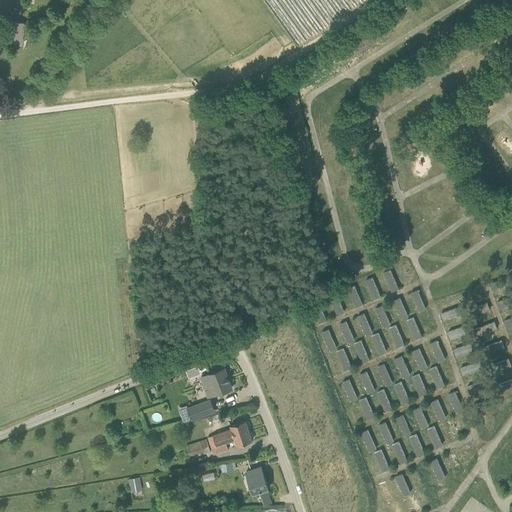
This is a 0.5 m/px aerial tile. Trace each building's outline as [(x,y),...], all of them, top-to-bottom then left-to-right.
[(426,0),(434,13),(442,9),(436,0),(426,0)] [(408,8),(419,24),(426,20),(415,3),(408,8)] [(383,272),(391,291),(399,288),(391,268),(383,272)] [(372,299),(381,295),(374,276),(364,280),(372,299)] [(508,276),(489,284),(492,291),(511,283),(508,276)] [(355,285),(348,289),(356,306),(363,303),(355,285)] [(410,292),(418,311),(427,308),(419,289),(410,292)] [(500,309),(511,304),(511,295),(497,301),(500,309)] [(402,296),(394,299),(400,318),(407,316),(402,296)] [(338,314),(345,311),(339,299),(332,302),(338,314)] [(376,307),(381,326),(389,324),(384,305),(376,307)] [(462,305),(442,313),(444,320),(465,312),(462,305)] [(316,314),(318,322),(326,320),(324,312),(316,314)] [(357,316),(366,334),(373,331),(365,312),(357,316)] [(414,316),(406,320),(415,339),(423,335),(414,316)] [(347,342),(355,339),(347,320),(340,323),(347,342)] [(388,328),(398,347),(405,343),(396,324),(388,328)] [(448,331),(451,338),(470,332),(468,324),(448,331)] [(329,328),(322,331),(330,350),(337,347),(329,328)] [(371,335),(379,354),(387,351),(379,331),(371,335)] [(353,343),(362,362),(370,358),(362,339),(353,343)] [(440,339),(432,341),(437,361),(445,359),(440,339)] [(456,355),(476,349),(474,342),(454,348),(456,355)] [(345,369),(353,366),(344,347),(336,351),(345,369)] [(412,350),(421,369),(428,366),(420,347),(412,350)] [(403,377),(410,374),(402,355),(395,358),(403,377)] [(480,360),(461,367),(463,373),(482,366),(480,360)] [(378,366),(385,385),(393,382),(385,363),(378,366)] [(437,388),(446,384),(437,365),(429,369),(437,388)] [(208,397),(232,388),(224,368),(208,374),(210,378),(203,381),(208,397)] [(369,392),(376,389),(366,370),(359,374),(369,392)] [(419,373),(412,376),(421,395),(428,392),(419,373)] [(342,381),(350,400),(358,397),(350,378),(342,381)] [(488,378),(466,386),(469,394),(491,386),(488,378)] [(402,403),(410,400),(402,381),(394,384),(402,403)] [(385,411),(393,407),(384,388),(375,392),(385,411)] [(456,412),(464,409),(456,390),(448,393),(456,412)] [(367,419),(375,415),(367,396),(358,400),(367,419)] [(430,401),(439,420),(447,416),(438,397),(430,401)] [(187,407),(192,420),(216,411),(211,398),(187,407)] [(421,428),(429,425),(421,406),(413,409),(421,428)] [(402,435),(410,434),(405,414),(398,415),(402,435)] [(454,440),(462,436),(452,417),(444,421),(454,440)] [(237,446),(252,441),(245,421),(230,426),(232,429),(208,437),(214,454),(228,449),(226,443),(235,440),(237,446)] [(386,421),(379,424),(386,443),(394,440),(386,421)] [(435,425),(427,429),(436,448),(444,444),(435,425)] [(370,429),(363,431),(368,450),(375,449),(370,429)] [(417,433),(409,436),(418,456),(425,452),(417,433)] [(204,455),(211,453),(207,440),(184,447),(187,458),(204,453),(204,455)] [(392,444),(400,463),(408,460),(400,441),(392,444)] [(382,471),(391,467),(382,448),(373,452),(382,471)] [(456,472),(464,468),(455,449),(448,453),(456,472)] [(437,479),(445,477),(439,457),(432,459),(437,479)] [(420,465),(413,468),(422,487),(429,484),(420,465)] [(268,488),(261,467),(246,472),(253,493),(268,488)] [(397,475),(402,495),(409,493),(404,473),(397,475)] [(130,491),(141,490),(140,476),(128,478),(130,491)] [(378,483),(387,503),(394,499),(386,480),(378,483)] [(433,503),(452,491),(448,484),(429,496),(433,503)] [(408,496),(414,511),(423,511),(415,493),(408,496)] [(394,511),(402,511),(397,500),(391,504),(394,511)]
